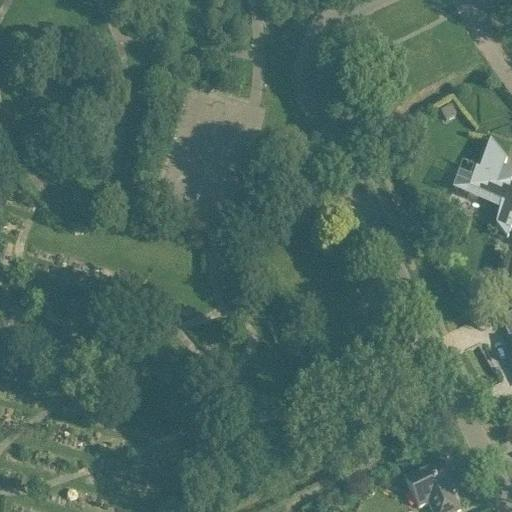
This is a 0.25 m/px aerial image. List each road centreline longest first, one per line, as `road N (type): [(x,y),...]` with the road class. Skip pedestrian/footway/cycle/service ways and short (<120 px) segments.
road 1 (unclassified): [(504,511),(303,81),(316,32),(380,0)]
road 2 (residential): [(220,130),(255,81),(249,0)]
